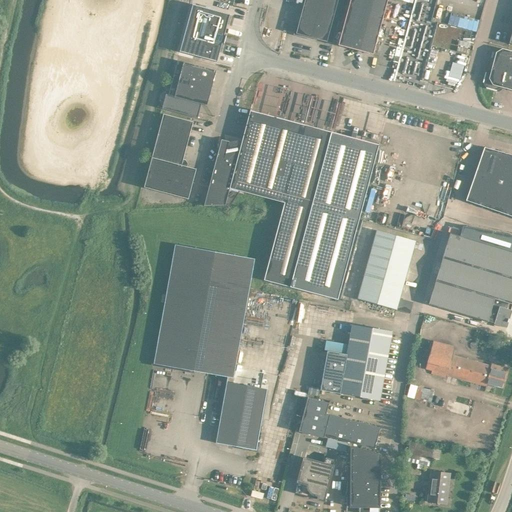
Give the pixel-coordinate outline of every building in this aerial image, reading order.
[(304,0),(295,33),(326,41),(337,0),(304,0)] [(349,0),(338,44),(355,49),(368,0),(349,0)] [(373,54),(387,0),(368,0),(355,49),(373,54)] [(192,4),(186,27),(223,37),(229,14),(192,4)] [(216,61),(223,37),(186,27),(180,50),(216,61)] [(501,87),(511,89),(511,50),(502,48),(495,52),(491,69),(485,72),(482,82),(486,87),(496,90),(501,87)] [(168,95),(166,94),(165,94),(162,108),(197,117),(201,103),(207,105),(211,87),(216,70),(177,60),(172,77),(168,95)] [(331,130),(330,131),(302,124),(302,123),(301,122),(301,123),(250,110),(250,109),(240,147),(238,147),(237,140),(216,144),(218,151),(211,176),(203,206),(225,204),(229,188),(284,202),(263,279),(290,286),(337,299),(378,143),(377,144),(331,131),(331,130)] [(188,140),(193,121),(163,113),(158,132),(188,140)] [(158,132),(144,187),(186,161),(185,160),(183,159),(188,140),(158,132)] [(484,146),(475,173),(491,178),(501,151),(484,146)] [(511,154),(501,151),(491,178),(508,184),(511,172),(511,154)] [(186,161),(144,187),(188,198),(196,169),(186,166),(187,163),(186,161)] [(491,178),(475,173),(465,200),(482,206),(491,178)] [(491,178),(482,206),(499,211),(508,184),(491,178)] [(511,184),(508,184),(499,211),(511,215),(511,184)] [(459,235),(449,232),(428,304),(487,321),(488,320),(494,322),(494,323),(507,327),(508,322),(509,322),(509,319),(511,310),(511,304),(511,234),(462,225),(459,235)] [(376,229),(357,298),(396,309),(409,313),(412,301),(399,298),(415,241),(415,240),(376,229)] [(254,258),(175,244),(153,363),(233,377),(254,258)] [(392,331),(352,324),(347,354),(327,350),(320,389),(380,400),(392,331)] [(453,346),(432,340),(427,361),(433,363),(431,373),(445,377),(446,374),(485,385),(487,383),(502,387),(508,368),(491,363),(490,364),(452,353),(453,346)] [(267,388),(226,381),(215,442),(256,449),(267,388)] [(407,397),(431,403),(434,390),(410,383),(407,397)] [(324,435),(329,414),(326,413),(328,402),(307,397),(300,424),(298,431),(323,437),(324,435)] [(324,435),(361,445),(374,448),(379,427),(329,414),(324,435)] [(433,445),(409,441),(405,461),(418,464),(419,456),(431,459),(433,445)] [(350,446),(350,506),(359,506),(358,511),(378,511),(379,454),(350,446)] [(303,457),(294,492),(323,500),(332,465),(303,457)] [(449,473),(431,470),(427,501),(445,503),(449,473)]
